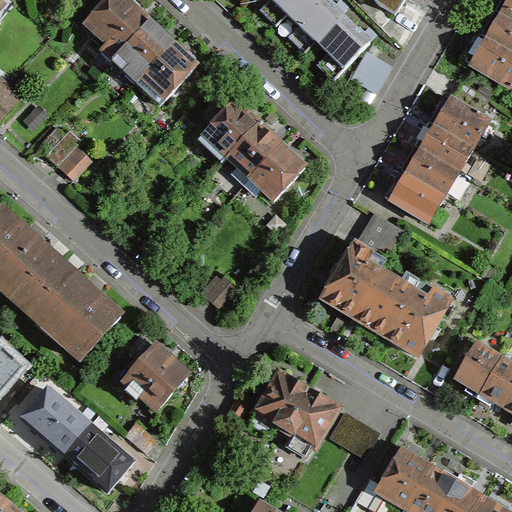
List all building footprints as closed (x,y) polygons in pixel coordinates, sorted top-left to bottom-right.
[(195,68),(123,0),(104,0),(79,27),(160,104),(195,68)] [(370,46),(323,0),(263,0),(341,75),(370,46)] [(511,89),(511,0),(507,0),(467,68),(510,93),(511,89)] [(0,122),(22,97),(0,77),(0,122)] [(307,165),(234,98),(200,135),(272,202),(307,165)] [(491,124),(448,98),(386,203),(429,228),(491,124)] [(81,142),(61,123),(38,147),(58,166),(81,142)] [(124,312),(1,203),(0,203),(0,291),(80,362),(124,312)] [(446,313),(346,254),(316,304),(416,363),(446,313)] [(215,276),(200,294),(219,310),(238,287),(225,276),(221,281),(215,276)] [(191,372),(155,340),(120,380),(156,412),(191,372)] [(511,365),(475,344),(452,383),(511,418),(511,365)] [(339,410),(276,373),(250,417),(314,454),(339,410)] [(131,468),(44,393),(17,423),(105,498),(131,468)] [(511,511),(511,508),(402,444),(374,492),(408,511),(511,511)] [(272,511),(257,503),(252,511),(272,511)]
